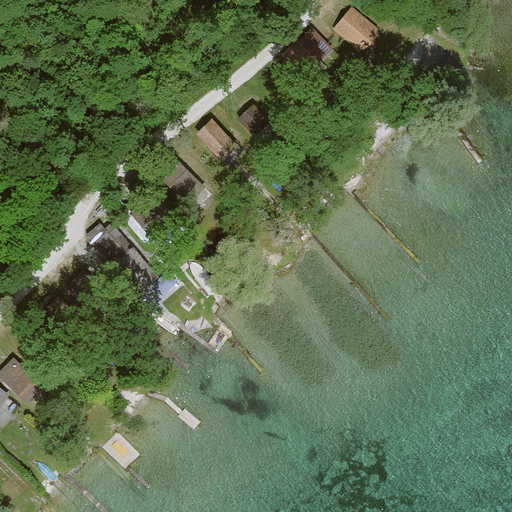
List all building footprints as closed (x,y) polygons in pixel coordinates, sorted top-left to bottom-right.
[(333,28),(358,51),(371,40),(377,28),(352,6),(333,28)] [(332,49),(312,27),(281,54),(304,80),(321,64),(319,62),(332,49)] [(277,126),(256,104),(240,119),(261,141),(277,126)] [(196,134),(222,161),(238,145),(212,119),(196,134)] [(168,149),(149,168),(188,205),(206,186),(168,149)] [(153,194),(130,214),(153,240),(176,220),(153,194)] [(101,222),(87,234),(138,294),(161,274),(135,244),(132,246),(111,222),(106,227),(101,222)] [(84,270),(66,287),(84,306),(102,290),(84,270)] [(59,295),(41,312),(61,334),(80,316),(59,295)] [(25,356),(49,379),(67,360),(44,337),(25,356)] [(0,368),(0,378),(29,404),(47,384),(12,355),(0,368)] [(0,426),(2,429),(22,406),(0,387),(0,426)]
